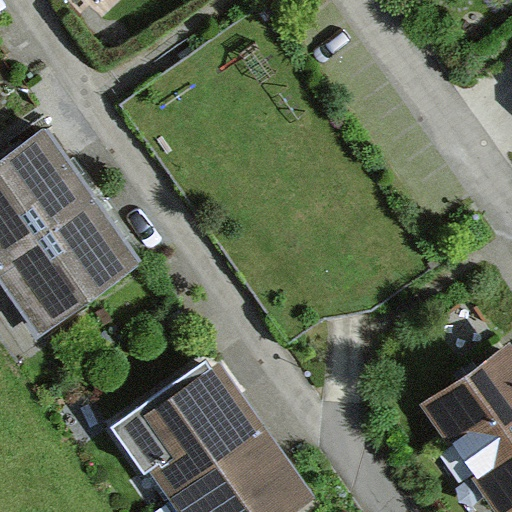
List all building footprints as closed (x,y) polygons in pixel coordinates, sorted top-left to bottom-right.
[(0,254),(95,189),(71,153),(46,117),(0,148),(0,254)] [(95,189),(0,254),(0,268),(39,324),(140,255),(121,227),(95,189)] [(169,490),(267,420),(243,387),(216,350),(118,420),(169,490)] [(511,511),(511,360),(434,411),(499,511),(511,511)] [(267,420),(169,490),(184,511),(280,511),(316,487),(297,461),(267,420)]
